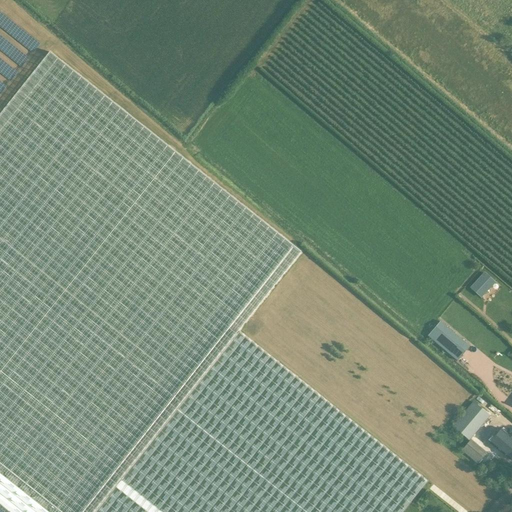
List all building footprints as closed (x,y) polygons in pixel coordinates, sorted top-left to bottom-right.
[(402,511),(427,481),(245,337),(239,332),(238,331),(301,252),(70,68),(50,52),(48,55),(0,114),(0,511),(402,511)] [(481,298),(495,283),(484,273),(470,288),(481,298)] [(469,346),(441,322),(428,337),(456,361),(469,346)] [(490,416),(473,402),(452,426),(468,441),(490,416)] [(511,439),(501,430),(490,444),(509,460),(511,456),(511,439)] [(472,439),(462,450),(478,464),(488,453),(472,439)]
